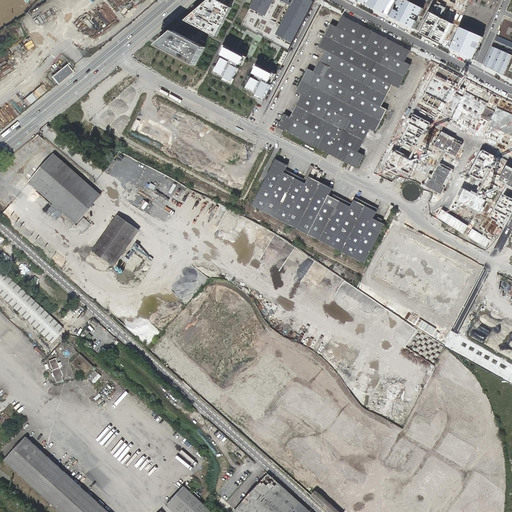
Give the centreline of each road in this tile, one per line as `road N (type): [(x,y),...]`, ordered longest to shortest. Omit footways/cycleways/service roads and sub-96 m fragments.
road 1 (unknown): [(0,184),(120,294),(153,292),(168,261),(171,221),(297,282),(324,303),(326,330)]
road 2 (unclassified): [(319,511),(0,226)]
road 3 (residential): [(252,128),(393,195)]
road 4 (residential): [(336,0),(474,72)]
road 5 (secondary): [(0,149),(117,54)]
road 6 (residential): [(121,59),(252,128)]
road 7 (secondary): [(113,50),(0,142)]
road 8 (residential): [(318,0),(252,128)]
road 9 (residential): [(455,328),(511,219)]
road 10 (unknown): [(511,160),(404,103)]
road 11 (unknown): [(412,208),(434,231),(511,270)]
